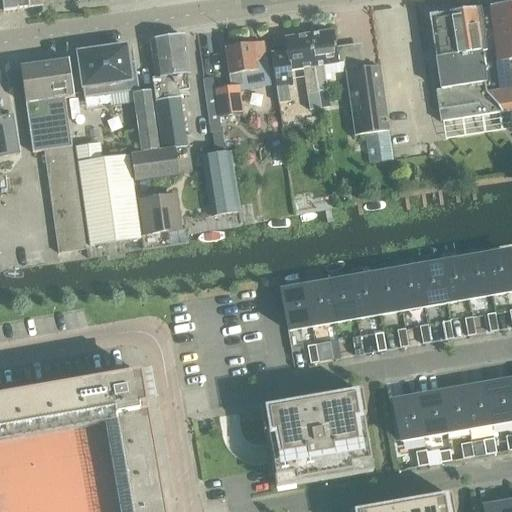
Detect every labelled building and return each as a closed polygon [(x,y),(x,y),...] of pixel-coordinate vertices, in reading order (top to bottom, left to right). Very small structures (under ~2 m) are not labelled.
[(43,8),(41,0),(1,0),(3,12),(43,8)] [(487,10),(480,12),(480,16),(489,15),(492,35),(483,37),(487,59),(480,60),(487,96),(511,92),(511,4),(487,9),(487,10)] [(428,76),(436,75),(438,91),(435,91),(438,111),(440,122),(488,115),(494,114),(500,113),(501,114),(511,111),(511,92),(487,96),(480,60),(487,59),(483,37),(492,35),(489,15),(480,16),(480,12),(479,9),(472,10),(446,14),(446,13),(444,10),(436,11),(435,15),(435,16),(426,17),(429,34),(423,35),(421,35),(428,76)] [(318,32),(316,35),(307,36),(318,111),(329,109),(327,92),(322,67),(343,63),(345,73),(364,70),(360,45),(333,49),(331,33),(328,33),(326,30),(318,32)] [(306,96),(309,112),(318,111),(307,36),(303,37),(298,38),(295,36),(288,37),(287,39),(283,40),(285,51),(270,53),(273,74),(276,95),(278,105),(291,103),(289,87),(293,87),(291,72),(302,70),(306,96)] [(183,37),(149,42),(155,79),(185,75),(189,74),(183,37)] [(229,75),(231,75),(232,87),(238,86),(238,87),(244,86),(242,73),(256,70),(255,62),(264,60),(263,54),(261,43),(224,49),(229,75)] [(128,61),(126,45),(101,49),(108,94),(130,91),(139,89),(134,60),(128,61)] [(76,53),(83,96),(84,98),(108,94),(101,49),(76,53)] [(20,68),(21,70),(26,105),(34,153),(74,146),(66,99),(74,98),(67,60),(20,68)] [(379,68),(364,70),(345,73),(344,73),(353,137),(388,132),(379,68)] [(178,177),(174,150),(186,148),(178,91),(187,90),(185,75),(155,79),(151,80),(153,90),(153,95),(161,151),(158,151),(140,154),(130,155),(134,183),(178,177)] [(242,114),(238,87),(238,86),(232,87),(204,91),(211,134),(221,133),(218,118),(242,114)] [(149,92),(132,94),(140,154),(158,151),(149,92)] [(0,118),(0,158),(18,155),(12,117),(0,118)] [(128,156),(101,160),(99,145),(75,148),(79,175),(89,247),(141,240),(128,156)] [(43,151),(45,164),(72,160),(71,147),(43,151)] [(211,217),(239,213),(230,154),(202,158),(211,217)] [(45,164),(47,177),(74,173),(72,160),(45,164)] [(47,177),(48,190),(76,186),(74,173),(47,177)] [(48,190),(50,202),(78,198),(76,186),(48,190)] [(145,237),(179,232),(174,197),(141,202),(145,237)] [(50,202),(52,215),(80,211),(78,198),(50,202)] [(52,215),(54,228),(82,224),(80,211),(52,215)] [(54,228),(56,240),(83,236),(82,224),(54,228)] [(56,240),(58,254),(85,250),(83,236),(56,240)] [(508,254),(485,258),(492,297),(511,293),(511,277),(511,270),(510,270),(508,254)] [(492,297),(485,258),(462,262),(469,301),(492,297)] [(462,262),(440,266),(447,305),(469,301),(462,262)] [(447,305),(440,266),(417,270),(424,309),(447,305)] [(417,270),(395,274),(402,313),(424,309),(417,270)] [(402,313),(395,274),(373,278),(379,317),(402,313)] [(373,278),(350,282),(357,321),(379,317),(373,278)] [(357,321),(350,282),(328,286),(334,325),(357,321)] [(328,286),(305,290),(312,329),(334,325),(328,286)] [(282,293),(289,333),(312,329),(305,290),(284,293),(282,293)] [(498,332),(495,314),(486,316),(490,333),(498,332)] [(475,336),(472,318),(464,320),(467,337),(475,336)] [(453,340),(450,322),(442,323),(445,341),(453,340)] [(430,344),(427,326),(419,328),(422,345),(430,344)] [(408,347),(405,330),(397,331),(400,349),(408,347)] [(385,351),(382,334),(374,335),(377,353),(385,351)] [(363,355),(360,338),(352,339),(355,357),(363,355)] [(340,359),(337,342),(329,343),(332,361),(340,359)] [(307,347),(310,365),(318,363),(315,346),(307,347)] [(0,511),(164,511),(152,439),(140,374),(104,380),(104,378),(84,382),(84,384),(80,385),(80,383),(76,383),(76,385),(72,386),(72,384),(52,387),(53,389),(49,390),(48,388),(44,389),(45,391),(41,391),(41,389),(37,390),(37,392),(33,393),(33,391),(0,396),(0,511)] [(511,423),(511,417),(506,384),(484,388),(491,427),(511,423)] [(484,388),(461,392),(468,431),(491,427),(484,388)] [(468,431),(461,392),(439,396),(446,435),(468,431)] [(439,396),(417,400),(424,439),(446,435),(439,396)] [(358,397),(263,415),(269,448),(271,459),(273,469),(275,481),(295,477),(296,484),(352,473),(351,466),(370,463),(358,397)] [(394,404),(400,443),(424,439),(417,400),(394,404)] [(493,439),(482,441),(485,456),(496,454),(493,439)] [(470,443),(459,445),(462,460),(473,458),(470,443)] [(437,452),(439,464),(450,462),(448,450),(437,452)] [(426,451),(415,453),(418,468),(429,466),(426,451)] [(449,511),(448,501),(382,511),(449,511)]
